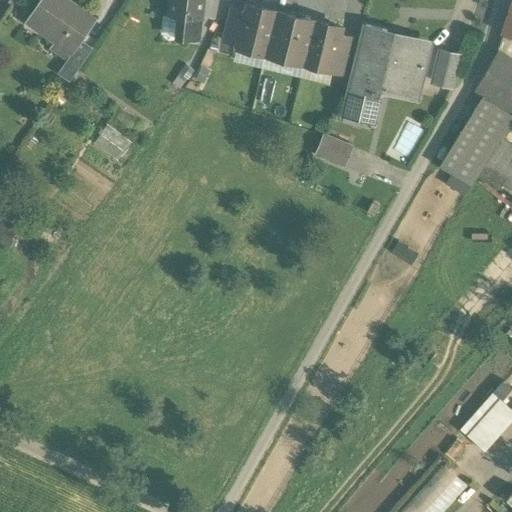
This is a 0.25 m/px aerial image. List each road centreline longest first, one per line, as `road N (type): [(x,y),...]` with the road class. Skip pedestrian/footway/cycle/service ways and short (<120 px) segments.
road 1 (track): [(230,511),(414,192),(503,0)]
road 2 (unclassified): [(161,511),(0,435)]
